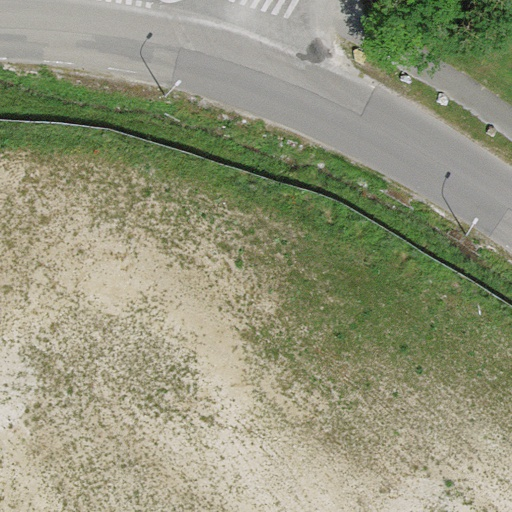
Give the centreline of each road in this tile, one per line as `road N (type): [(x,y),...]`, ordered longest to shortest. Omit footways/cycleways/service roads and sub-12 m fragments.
road 1 (tertiary): [(139,38),(351,108),(511,211)]
road 2 (tertiary): [(0,27),(139,38)]
